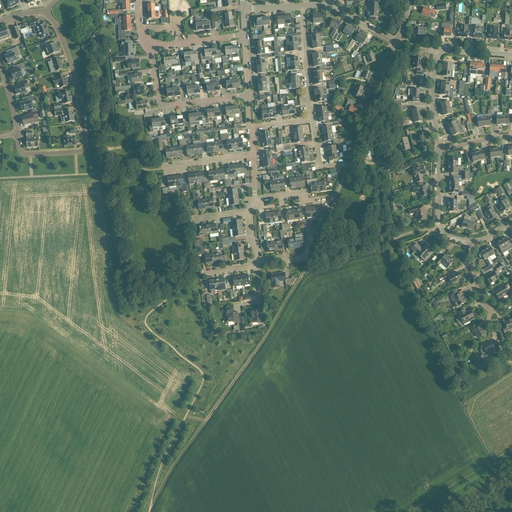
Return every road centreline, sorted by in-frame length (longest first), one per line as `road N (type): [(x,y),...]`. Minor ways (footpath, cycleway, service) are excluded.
road 1 (residential): [(311,257),(396,42)]
road 2 (residential): [(45,10),(75,77),(86,148),(29,155),(17,134)]
road 3 (track): [(206,420),(311,257)]
road 4 (residential): [(247,95),(161,103),(153,46)]
